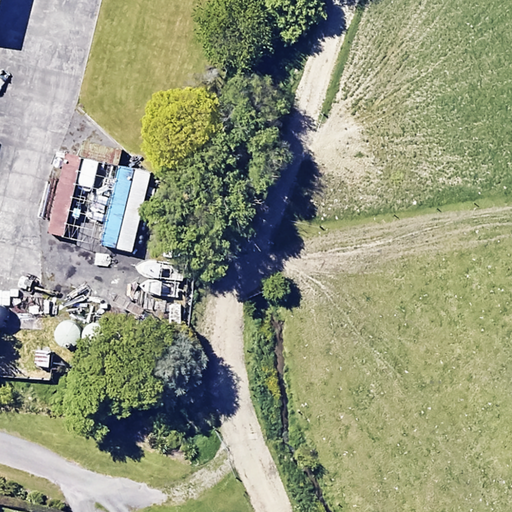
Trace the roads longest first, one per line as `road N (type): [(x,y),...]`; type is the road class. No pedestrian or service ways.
road 1 (track): [(251,456),(228,347),(233,288),(340,0)]
road 2 (track): [(277,511),(251,456),(171,492),(111,487)]
